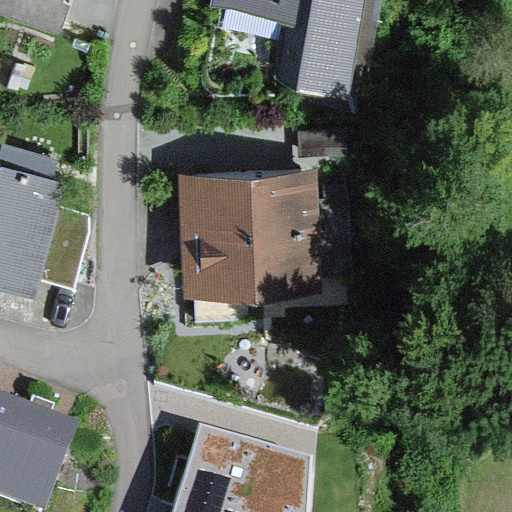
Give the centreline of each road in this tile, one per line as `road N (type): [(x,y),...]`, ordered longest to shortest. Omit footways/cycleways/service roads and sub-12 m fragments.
road 1 (residential): [(132,380),(122,84),(136,0)]
road 2 (residential): [(0,339),(132,380)]
road 3 (residential): [(131,511),(141,481),(132,380)]
